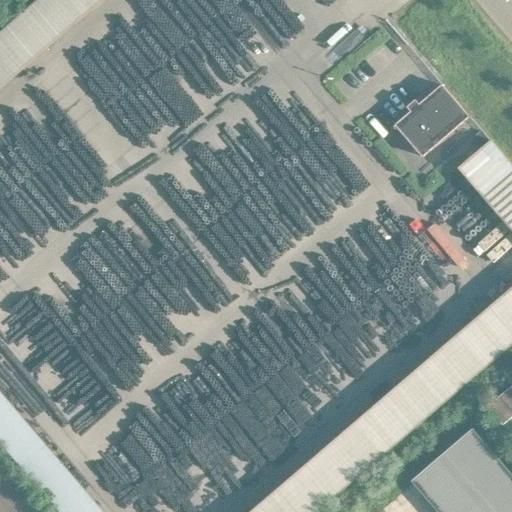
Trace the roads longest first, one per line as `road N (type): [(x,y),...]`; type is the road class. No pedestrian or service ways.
road 1 (unknown): [(65,443),(379,164)]
road 2 (unknown): [(0,277),(190,117),(311,36)]
road 3 (unknown): [(344,0),(311,36),(317,69),(333,108),(379,164)]
